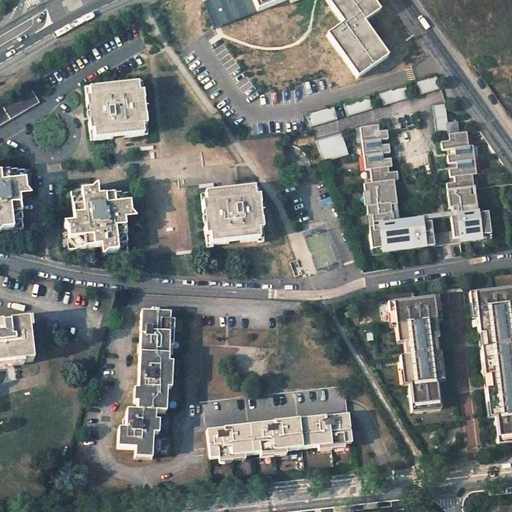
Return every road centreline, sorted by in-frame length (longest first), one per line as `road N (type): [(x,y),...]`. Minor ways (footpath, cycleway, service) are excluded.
road 1 (residential): [(0,261),(85,283),(315,295),(511,262)]
road 2 (unknown): [(227,162),(49,178),(25,122),(0,137)]
road 3 (tertiary): [(202,511),(451,484)]
road 4 (residential): [(511,154),(403,0)]
road 5 (secondary): [(0,59),(111,0)]
